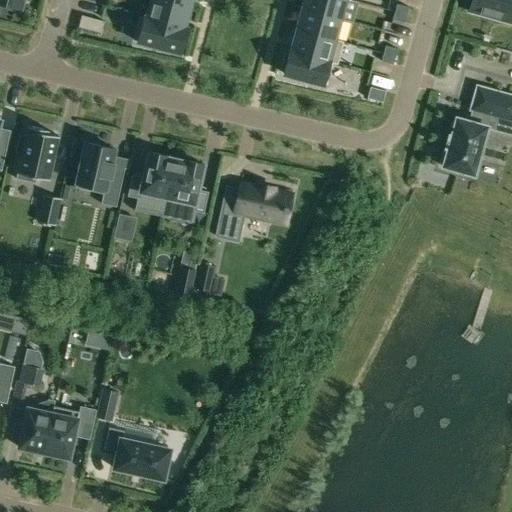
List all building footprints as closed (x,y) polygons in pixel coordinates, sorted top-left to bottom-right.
[(0,0),(0,3),(21,10),(23,0),(0,0)] [(132,18),(131,0),(109,0),(110,19),(132,18)] [(139,16),(139,17),(185,29),(186,28),(183,27),(189,8),(160,0),(151,0),(146,18),(139,16)] [(304,0),(302,9),(339,19),(344,0),(348,0),(349,0),(304,0)] [(511,0),(471,0),(469,11),(511,23),(511,19),(511,0)] [(397,4),(395,12),(406,15),(408,7),(397,4)] [(302,9),(297,30),(343,43),(343,42),(334,39),(339,19),(302,9)] [(395,12),(393,19),(404,22),(406,15),(395,12)] [(81,15),(78,27),(101,33),(104,22),(81,15)] [(139,17),(133,40),(179,52),(181,47),(183,47),(186,34),(184,33),(185,29),(139,17)] [(289,49),(289,50),(337,63),(343,43),(297,30),(291,50),(289,49)] [(386,46),(383,54),(395,57),(397,49),(386,46)] [(285,54),(282,67),(284,68),(283,73),(326,85),(332,63),(337,64),(337,63),(289,50),(287,55),(285,54)] [(383,54),(381,61),(393,64),(395,57),(383,54)] [(447,148),(442,166),(473,175),(490,115),(511,120),(511,95),(477,86),(471,109),(473,110),(470,122),(456,118),(451,136),(449,136),(448,138),(450,138),(448,146),(446,145),(446,147),(447,148)] [(370,87),(367,98),(382,102),(385,91),(370,87)] [(19,135),(15,152),(21,153),(15,179),(35,183),(36,177),(48,179),(58,135),(47,133),(47,130),(27,125),(25,136),(19,135)] [(85,142),(75,188),(103,194),(101,203),(116,207),(124,167),(113,165),(114,163),(111,162),(114,149),(85,142)] [(132,175),(127,196),(165,204),(162,216),(163,216),(165,204),(175,159),(166,157),(166,156),(148,152),(143,177),(132,175)] [(165,204),(163,216),(166,205),(203,213),(208,192),(197,189),(203,164),(185,160),(185,161),(175,159),(165,204)] [(227,187),(216,236),(238,241),(244,214),(285,223),(291,195),(272,191),(273,188),(258,184),(257,188),(240,184),(239,190),(227,187)] [(44,195),(38,222),(54,226),(60,198),(44,195)] [(119,214),(114,234),(130,237),(134,218),(119,214)] [(48,254),(46,264),(61,267),(63,257),(48,254)] [(201,265),(196,287),(209,290),(213,268),(201,265)] [(181,267),(175,293),(189,296),(194,270),(181,267)] [(14,316),(10,331),(26,335),(29,320),(14,316)] [(0,363),(0,384),(10,387),(14,366),(0,363)] [(24,365),(20,381),(36,385),(40,369),(24,365)] [(15,386),(11,405),(16,406),(17,402),(22,400),(25,388),(15,386)] [(102,393),(97,414),(109,417),(114,396),(102,393)] [(27,404),(18,447),(43,452),(54,406),(55,400),(47,399),(46,403),(35,406),(27,404)] [(54,406),(43,452),(69,458),(74,436),(89,439),(96,410),(80,406),(79,411),(54,406)] [(109,428),(104,449),(117,452),(114,466),(113,468),(115,468),(129,471),(128,472),(145,476),(145,474),(161,478),(163,479),(163,477),(168,451),(169,451),(169,449),(167,449),(122,439),(124,431),(109,428)] [(144,486),(163,490),(165,480),(147,476),(144,486)]
